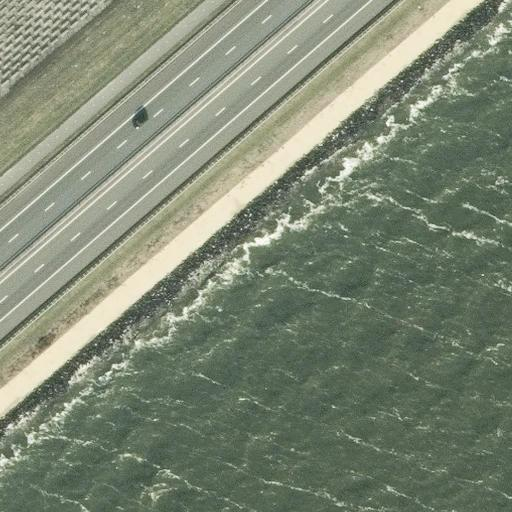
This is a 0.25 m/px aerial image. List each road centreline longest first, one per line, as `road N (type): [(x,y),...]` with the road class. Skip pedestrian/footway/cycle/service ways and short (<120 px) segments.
road 1 (motorway): [(0,308),(356,0)]
road 2 (motorway): [(287,0),(0,248)]
